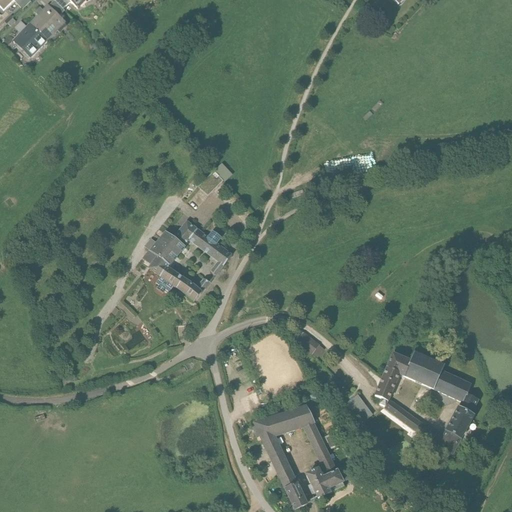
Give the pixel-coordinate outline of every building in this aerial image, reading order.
[(0,0),(0,6),(4,11),(14,1),(22,10),(30,2),(28,0),(0,0)] [(62,9),(70,2),(67,0),(55,0),(54,1),(62,9)] [(83,0),(67,0),(70,2),(76,8),(83,0)] [(64,11),(62,9),(54,1),(49,6),(55,12),(54,13),(58,17),(64,11)] [(28,23),(44,40),(45,40),(63,21),(58,17),(54,13),(55,12),(49,6),(48,7),(46,5),(28,23)] [(35,50),(44,40),(28,23),(13,39),(18,44),(28,54),(33,49),(35,50)] [(9,53),(18,44),(13,39),(4,48),(9,53)] [(213,171),(197,187),(208,197),(223,181),(224,182),(232,175),(221,164),(213,171)] [(207,238),(187,222),(173,239),(184,247),(189,241),(218,263),(210,272),(214,277),(213,278),(214,279),(231,257),(216,245),(221,239),(212,232),(207,238)] [(150,252),(157,258),(168,267),(173,261),(174,262),(177,259),(176,258),(181,252),(182,253),(184,250),(183,249),(184,247),(173,239),(165,232),(165,233),(165,234),(155,246),(151,251),(151,252),(150,251),(149,252),(150,252)] [(150,241),(146,247),(151,251),(155,246),(150,241)] [(142,263),(149,269),(157,258),(150,252),(142,263)] [(209,283),(203,281),(196,289),(189,284),(167,269),(168,267),(157,258),(149,269),(160,277),(155,284),(159,286),(156,289),(163,294),(165,291),(168,293),(173,287),(182,294),(194,303),(210,283),(209,283)] [(297,341),(303,334),(294,330),(292,334),(297,341)] [(303,334),(297,341),(296,342),(296,343),(297,343),(312,354),(318,346),(303,334)] [(323,350),(318,346),(312,354),(317,358),(323,350)] [(413,354),(410,362),(404,378),(433,391),(441,372),(444,367),(413,354)] [(410,362),(392,355),(390,361),(374,397),(381,400),(379,405),(384,407),(388,401),(399,375),(404,378),(410,362)] [(470,386),(441,372),(433,391),(461,403),(466,397),(470,386)] [(371,416),(357,397),(344,407),(358,426),(371,416)] [(477,401),(466,397),(461,403),(458,409),(470,415),(477,401)] [(422,425),(388,401),(384,407),(384,408),(437,447),(438,447),(443,438),(423,424),(422,425)] [(285,489),(297,484),(275,437),(304,428),(323,468),(318,471),(322,479),(337,472),(336,470),(326,451),(320,440),(314,425),(305,408),(267,420),(254,424),(263,441),(273,465),(285,489)] [(472,417),(470,415),(458,409),(446,432),(460,439),(472,417)] [(451,455),(460,439),(446,432),(443,438),(438,447),(451,455)] [(332,434),(320,440),(326,451),(338,445),(332,434)] [(336,470),(337,472),(341,482),(357,474),(351,462),(336,470)] [(322,479),(318,471),(307,476),(317,498),(318,500),(330,495),(328,490),(342,484),(341,482),(337,472),(322,479)] [(306,504),(297,484),(285,489),(295,511),(307,505),(306,504)] [(342,484),(328,490),(330,495),(344,488),(342,484)]
